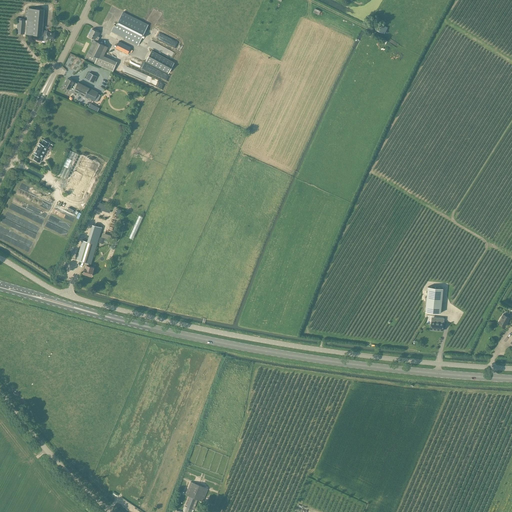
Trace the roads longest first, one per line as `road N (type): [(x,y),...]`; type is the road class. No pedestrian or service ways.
road 1 (unclassified): [(511,368),(377,357),(199,328),(68,297),(0,258)]
road 2 (primary): [(511,379),(373,368),(115,319)]
road 3 (tertiary): [(0,178),(91,0)]
road 4 (unclassified): [(113,511),(0,389)]
road 5 (primary): [(115,319),(0,283)]
